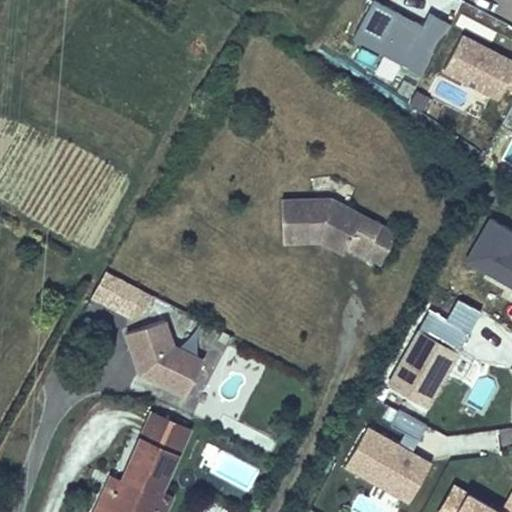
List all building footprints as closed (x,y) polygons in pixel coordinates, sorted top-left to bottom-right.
[(421,78),(448,27),(426,16),(420,28),(370,3),(351,41),(421,78)] [(504,88),(511,72),(511,64),(460,38),(442,73),(497,101),(504,88)] [(511,103),(500,127),(511,133),(511,103)] [(284,251),(320,249),(321,243),(331,243),(348,252),(379,269),(394,241),(331,206),(281,209),(284,251)] [(511,250),(510,249),(511,245),(511,229),(488,216),(464,259),(511,285),(511,296),(511,298),(511,297),(511,250)] [(321,243),(320,249),(343,261),(348,252),(331,243),(321,243)] [(101,269),(88,298),(139,320),(151,291),(101,269)] [(417,329),(459,352),(470,332),(428,309),(417,329)] [(172,351),(162,324),(125,337),(139,378),(150,384),(153,379),(159,383),(157,387),(184,401),(202,366),(172,351)] [(430,406),(459,352),(417,329),(416,329),(387,383),(430,406)] [(417,439),(425,424),(397,409),(389,424),(404,432),(417,439)] [(124,490),(113,485),(103,507),(112,511),(168,511),(176,496),(170,493),(196,434),(158,416),(129,480),(124,490)] [(398,444),(366,426),(344,464),(408,500),(429,462),(411,452),(398,444)] [(411,452),(417,439),(404,432),(398,444),(411,452)] [(129,480),(118,475),(113,485),(124,490),(129,480)] [(511,511),(511,490),(500,511),(453,485),(437,511),(511,511)]
